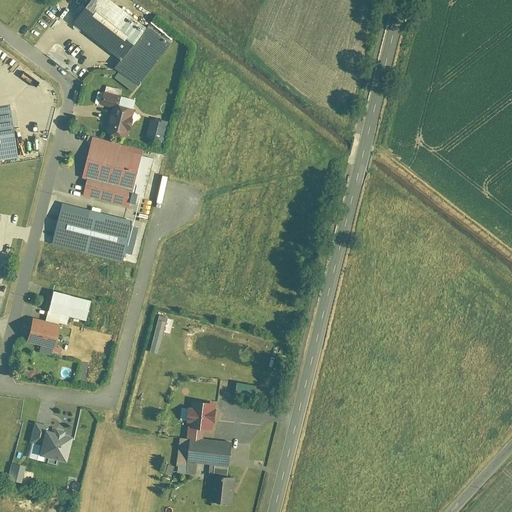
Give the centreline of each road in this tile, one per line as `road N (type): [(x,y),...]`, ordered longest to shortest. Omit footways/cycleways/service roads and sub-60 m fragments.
road 1 (secondary): [(274,511),(403,0)]
road 2 (residential): [(0,33),(68,90),(0,369)]
road 3 (residential): [(178,205),(155,233),(111,409)]
